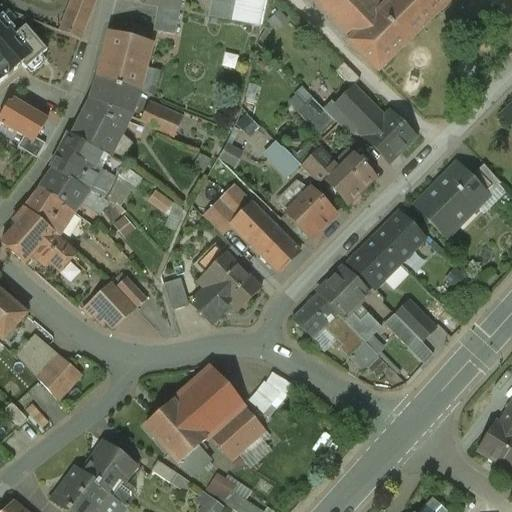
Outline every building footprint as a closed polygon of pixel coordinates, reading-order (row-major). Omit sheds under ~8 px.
[(71,0),(59,33),(78,41),(94,1),(94,0),(71,0)] [(142,0),(142,6),(157,9),(178,13),(179,0),(142,0)] [(234,0),(210,0),(207,18),(230,23),(234,0)] [(263,0),(234,0),(230,23),(258,28),(263,0)] [(309,0),(350,41),(347,44),(377,74),(451,0),(391,0),(379,13),(366,0),(309,0)] [(178,13),(157,9),(152,32),(174,36),(178,13)] [(0,83),(7,78),(20,66),(24,71),(46,53),(24,28),(13,38),(10,34),(14,31),(1,16),(0,17),(0,83)] [(148,46),(109,35),(96,81),(136,93),(148,46)] [(358,81),(342,65),(334,73),(350,89),(358,81)] [(154,91),(158,70),(146,69),(143,89),(154,91)] [(136,93),(96,81),(89,103),(129,118),(137,93),(136,93)] [(383,122),(353,92),(335,110),(365,140),(383,122)] [(56,125),(12,101),(7,105),(0,114),(0,137),(36,159),(56,125)] [(333,123),(311,101),(296,115),(319,137),(333,123)] [(129,118),(89,103),(71,138),(95,152),(108,159),(108,158),(117,142),(129,118)] [(182,120),(148,105),(140,121),(153,127),(152,130),(173,140),(182,120)] [(511,108),(502,119),(511,128),(511,108)] [(383,122),(365,140),(388,163),(412,140),(389,117),(383,122)] [(71,138),(67,136),(50,170),(53,172),(72,185),(94,196),(104,175),(94,170),(89,170),(86,168),(95,152),(71,138)] [(234,136),(227,151),(244,160),(250,145),(234,136)] [(334,168),(304,137),(285,155),(297,167),(317,187),(323,181),(322,180),(334,168)] [(0,144),(0,189),(8,195),(29,163),(0,144)] [(285,155),(275,145),(265,155),(287,177),(297,167),(285,155)] [(334,168),(322,180),(323,181),(346,205),(372,179),(347,155),(334,168)] [(108,159),(101,156),(96,165),(120,179),(126,168),(108,159)] [(499,186),(482,167),(470,179),(488,197),(499,186)] [(455,169),(434,190),(464,220),(488,197),(470,179),(468,182),(455,169)] [(72,185),(53,172),(39,190),(73,214),(82,200),(85,202),(84,205),(98,214),(106,203),(94,196),(72,185)] [(434,190),(433,189),(414,208),(445,239),(464,220),(434,190)] [(73,214),(39,190),(25,208),(59,236),(73,214)] [(147,202),(169,215),(176,203),(154,190),(147,202)] [(310,191),(284,217),(309,242),(335,216),(310,191)] [(299,253),(252,206),(249,209),(232,192),(220,204),(237,221),(230,228),(231,229),(251,250),(276,276),(299,253)] [(237,221),(220,204),(204,220),(222,238),(231,229),(230,228),(237,221)] [(23,210),(11,223),(16,227),(0,244),(0,245),(24,266),(35,254),(59,274),(76,255),(23,210)] [(423,241),(397,216),(373,240),(406,274),(407,274),(398,266),(423,241)] [(406,274),(373,240),(348,265),(373,291),(398,266),(405,274),(406,275),(406,274)] [(214,246),(192,268),(202,278),(197,283),(205,291),(190,306),(210,325),(229,306),(237,313),(260,291),(225,256),(224,256),(214,246)] [(367,297),(341,271),(316,296),(316,297),(336,316),(364,345),(371,339),(380,330),(357,306),(367,297)] [(146,302),(121,276),(111,285),(134,311),(135,312),(146,302)] [(188,308),(179,281),(162,286),(170,313),(188,308)] [(134,311),(111,285),(81,313),(89,321),(92,319),(100,327),(104,324),(111,332),(134,311)] [(26,316),(0,293),(0,341),(1,343),(26,316)] [(336,316),(316,297),(292,321),(311,341),(323,329),(341,347),(338,350),(348,361),(364,345),(336,316)] [(434,330),(408,304),(394,318),(415,340),(420,344),(434,330)] [(394,318),(393,317),(382,326),(407,351),(415,340),(394,318)] [(58,358),(34,337),(15,357),(37,381),(48,368),(58,358)] [(382,351),(371,339),(364,345),(376,357),(382,351)] [(420,344),(415,340),(407,351),(423,366),(432,356),(420,344)] [(366,350),(350,365),(359,374),(374,358),(366,350)] [(71,388),(48,368),(37,381),(57,403),(71,388)] [(210,371),(144,429),(177,466),(201,445),(208,439),(243,409),(210,371)] [(271,375),(265,385),(262,384),(255,394),(248,402),(249,403),(249,404),(267,420),(293,388),(271,375)] [(511,403),(498,426),(495,423),(476,454),(508,473),(511,466),(511,403)] [(25,421),(11,405),(10,406),(2,413),(18,430),(27,422),(25,421)] [(243,409),(208,439),(230,464),(237,457),(258,439),(265,433),(243,409)] [(258,439),(237,457),(245,467),(254,462),(267,449),(258,439)] [(135,468),(103,444),(80,477),(107,497),(111,500),(135,468)] [(177,466),(176,467),(192,477),(209,462),(201,453),(205,450),(201,445),(177,466)] [(176,476),(157,463),(151,473),(169,486),(176,476)] [(80,477),(74,473),(52,503),(64,511),(100,511),(101,511),(98,509),(107,497),(80,477)] [(201,511),(221,511),(225,508),(203,491),(192,505),(201,511)] [(257,511),(233,496),(225,507),(232,511),(257,511)] [(442,511),(432,502),(421,511),(442,511)]
